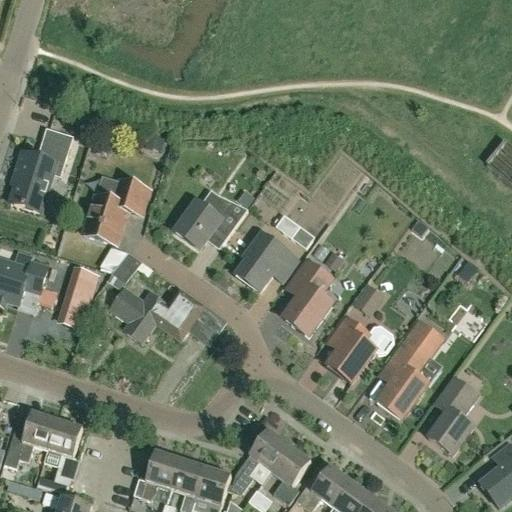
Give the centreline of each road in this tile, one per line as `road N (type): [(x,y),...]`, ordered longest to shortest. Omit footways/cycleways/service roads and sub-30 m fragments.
road 1 (residential): [(442,511),(439,502),(258,373)]
road 2 (residential): [(258,373),(238,319),(139,248)]
road 3 (residential): [(125,404),(191,426),(209,421),(258,373)]
road 4 (residential): [(0,368),(125,404)]
